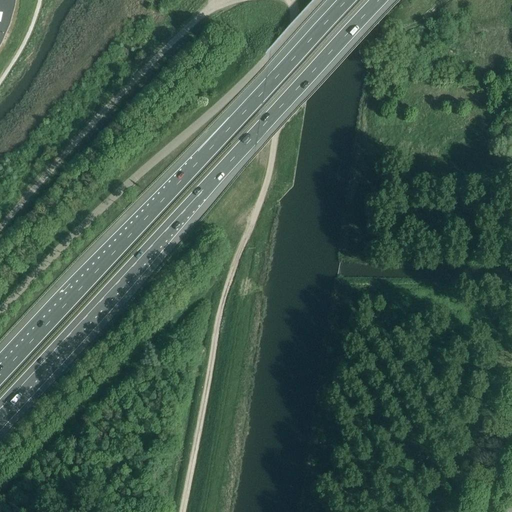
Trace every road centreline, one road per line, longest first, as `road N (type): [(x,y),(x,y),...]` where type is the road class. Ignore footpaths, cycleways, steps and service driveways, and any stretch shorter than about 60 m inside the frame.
road 1 (motorway): [(0,407),(379,0)]
road 2 (unclassified): [(181,511),(222,304),(272,151),(290,0)]
road 3 (motorway): [(347,0),(0,374)]
road 4 (unclassified): [(0,320),(319,0)]
road 5 (unclassified): [(0,225),(183,28),(230,0)]
road 6 (track): [(356,181),(511,176)]
